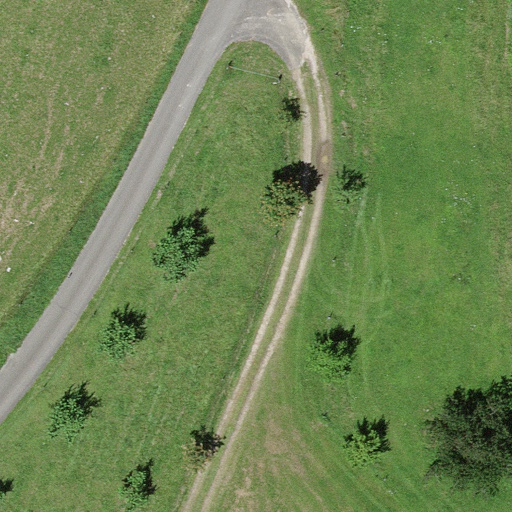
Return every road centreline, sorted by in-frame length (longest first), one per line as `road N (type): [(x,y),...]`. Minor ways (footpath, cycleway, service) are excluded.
road 1 (track): [(250,0),(301,65),(313,180),(298,254),(198,511)]
road 2 (unclassified): [(0,411),(77,317),(139,207),(236,0)]
